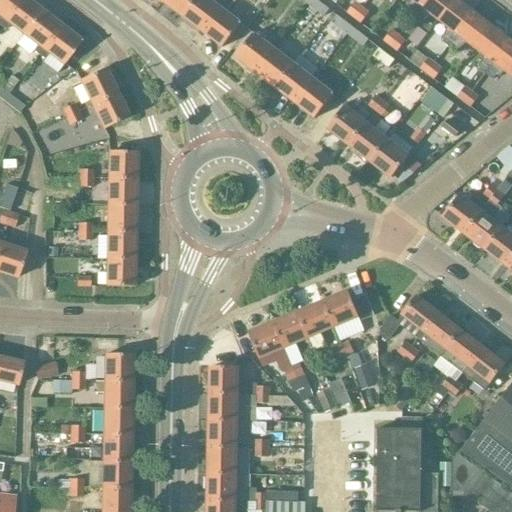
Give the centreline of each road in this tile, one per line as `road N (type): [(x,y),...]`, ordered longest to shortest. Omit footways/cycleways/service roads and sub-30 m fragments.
road 1 (secondary): [(168,511),(176,325)]
road 2 (residential): [(176,325),(0,316)]
road 3 (residential): [(398,238),(409,207),(511,120)]
road 4 (secondary): [(242,151),(198,86),(145,41)]
road 5 (residential): [(511,325),(398,238)]
road 6 (secondary): [(145,41),(181,96),(204,153)]
